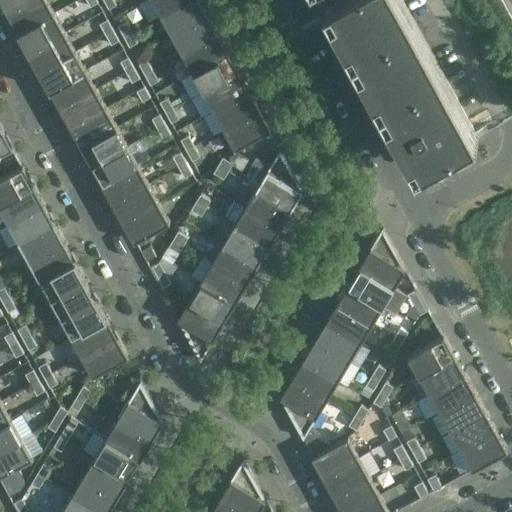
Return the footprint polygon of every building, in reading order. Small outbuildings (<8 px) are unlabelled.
[(32,0),(0,0),(8,13),(32,0)] [(19,32),(55,12),(47,0),(32,0),(8,13),(19,32)] [(117,4),(114,0),(103,0),(109,9),(117,4)] [(153,0),(162,15),(188,0),(153,0)] [(172,34),(208,14),(199,0),(188,0),(162,15),(172,34)] [(406,20),(395,0),(333,0),(332,0),(403,129),(404,129),(409,139),(424,166),(453,151),(473,140),(406,20)] [(29,51),(65,31),(55,12),(19,32),(29,51)] [(183,53),(218,33),(208,14),(172,34),(183,53)] [(113,29),(107,19),(100,23),(105,34),(113,29)] [(132,32),(126,21),(118,25),(124,36),(132,32)] [(119,40),(113,29),(105,34),(111,44),(119,40)] [(40,70),(75,50),(65,31),(29,51),(40,70)] [(138,42),(132,32),(124,36),(130,47),(138,42)] [(193,72),(229,52),(218,33),(183,53),(193,72)] [(50,89),(86,69),(75,50),(40,70),(50,89)] [(203,91),(239,71),(229,52),(193,72),(203,91)] [(134,67),(128,57),(120,61),(126,71),(134,67)] [(153,70),(147,59),(139,63),(145,74),(153,70)] [(140,78),(134,67),(126,71),(132,82),(140,78)] [(60,108),(96,88),(86,69),(50,89),(60,108)] [(158,80),(153,70),(145,74),(151,85),(158,80)] [(214,110),(250,90),(239,71),(203,91),(214,110)] [(150,97),(145,86),(137,90),(143,101),(150,97)] [(71,127),(107,107),(96,88),(60,108),(71,127)] [(224,129),(260,109),(250,90),(214,110),(224,129)] [(174,107),(168,97),(160,101),(166,112),(174,107)] [(82,146),(117,126),(107,107),(71,127),(82,146)] [(179,118),(174,107),(166,112),(172,122),(179,118)] [(271,129),(260,109),(224,129),(235,148),(271,129)] [(166,124),(160,114),(152,118),(158,128),(166,124)] [(171,135),(166,124),(158,128),(164,139),(171,135)] [(92,165),(128,145),(117,126),(82,146),(92,165)] [(0,155),(14,147),(3,127),(0,129),(0,155)] [(194,145),(189,135),(181,139),(187,150),(194,145)] [(102,184),(138,164),(128,145),(92,165),(102,184)] [(200,156),(194,145),(187,150),(192,160),(200,156)] [(302,188),(280,148),(257,188),(292,209),(303,189),(302,188)] [(187,162),(181,151),(173,156),(179,166),(187,162)] [(228,171),(233,163),(223,157),(218,164),(228,171)] [(192,172),(187,162),(179,166),(184,177),(192,172)] [(0,203),(34,184),(23,164),(0,177),(0,203)] [(113,203),(149,183),(138,164),(102,184),(113,203)] [(224,178),(228,171),(218,164),(214,172),(224,178)] [(123,222),(159,202),(149,183),(113,203),(123,222)] [(0,207),(9,223),(45,203),(34,184),(0,203),(0,207)] [(292,209),(257,188),(245,206),(280,227),(292,209)] [(206,208),(211,200),(200,194),(196,201),(206,208)] [(201,215),(206,208),(196,201),(191,209),(201,215)] [(134,241),(170,222),(159,202),(123,222),(134,241)] [(19,242),(55,222),(45,203),(9,223),(19,242)] [(280,227),(245,206),(234,225),(269,246),(280,227)] [(30,261),(66,241),(55,222),(19,242),(30,261)] [(269,246),(234,225),(223,243),(258,264),(269,246)] [(406,268),(384,229),(373,247),(371,246),(359,266),(361,267),(394,287),(406,268)] [(184,245),(188,237),(178,231),(173,238),(184,245)] [(179,252),(184,245),(173,238),(169,246),(179,252)] [(40,280),(76,260),(66,241),(30,261),(40,280)] [(258,264),(223,243),(212,262),(247,283),(258,264)] [(156,256),(151,245),(143,249),(148,260),(156,256)] [(51,299),(87,279),(76,260),(40,280),(51,299)] [(166,272),(160,261),(152,266),(158,276),(166,272)] [(247,283),(212,262),(201,280),(236,301),(247,283)] [(394,287),(361,267),(359,266),(348,284),(350,285),(383,305),(394,287)] [(171,282),(166,272),(158,276),(164,287),(171,282)] [(61,318),(97,298),(87,279),(51,299),(61,318)] [(236,301),(201,280),(190,299),(225,320),(236,301)] [(383,305),(350,285),(348,284),(337,303),(339,304),(372,324),(383,305)] [(10,297),(4,286),(0,288),(0,296),(2,301),(10,297)] [(421,300),(415,289),(407,293),(413,304),(421,300)] [(16,307),(10,297),(2,301),(8,311),(16,307)] [(72,337),(108,317),(97,298),(61,318),(72,337)] [(213,339),(225,320),(190,299),(178,317),(200,357),(211,338),(213,339)] [(427,310),(421,300),(413,304),(419,314),(427,310)] [(372,324),(339,304),(337,303),(326,321),(327,322),(361,342),(372,324)] [(82,356),(118,336),(108,317),(72,337),(82,356)] [(361,342),(327,322),(326,321),(315,340),(316,341),(350,361),(361,342)] [(31,334),(25,324),(17,328),(23,339),(31,334)] [(402,342),(408,332),(401,327),(394,337),(402,342)] [(18,342),(12,331),(4,335),(10,346),(18,342)] [(37,345),(31,334),(23,339),(29,349),(37,345)] [(455,354),(444,334),(408,354),(419,373),(455,354)] [(129,356),(118,336),(82,356),(93,375),(129,356)] [(396,352),(402,342),(394,337),(388,347),(396,352)] [(350,361),(316,341),(315,340),(303,358),(305,359),(339,379),(350,361)] [(24,352),(18,342),(10,346),(16,356),(24,352)] [(430,392),(465,373),(455,354),(419,373),(430,392)] [(339,379),(305,359),(303,358),(292,377),(327,398),(339,379)] [(52,372),(46,362),(38,366),(44,377),(52,372)] [(380,379),(386,369),(378,364),(372,374),(380,379)] [(39,379),(33,369),(25,373),(31,384),(39,379)] [(58,383),(52,372),(44,377),(50,387),(58,383)] [(440,411),(476,391),(465,373),(430,392),(440,411)] [(374,389),(380,379),(372,374),(366,385),(374,389)] [(304,437),(327,398),(292,377),(281,396),(282,397),(304,437)] [(45,390),(39,379),(31,384),(37,394),(45,390)] [(162,420),(140,380),(117,419),(152,440),(164,421),(162,420)] [(387,396),(393,386),(386,381),(379,391),(387,396)] [(85,400),(91,390),(83,385),(77,396),(85,400)] [(381,406),(387,396),(379,391),(373,402),(381,406)] [(450,430),(486,410),(476,391),(440,411),(450,430)] [(78,411),(85,400),(77,396),(71,406),(78,411)] [(0,425),(12,419),(1,400),(0,400),(0,425)] [(363,419),(369,409),(361,404),(355,414),(363,419)] [(62,421),(68,410),(60,406),(54,416),(62,421)] [(461,449),(497,429),(486,410),(450,430),(461,449)] [(356,429),(363,419),(355,414),(349,425),(356,429)] [(56,431),(62,421),(54,416),(48,426),(56,431)] [(410,428),(404,417),(396,422),(402,432),(410,428)] [(0,450),(22,438),(12,419),(0,425),(0,450)] [(152,440),(117,419),(106,438),(141,459),(152,440)] [(68,440),(74,430),(66,425),(60,435),(68,440)] [(397,435),(391,425),(383,429),(389,439),(397,435)] [(85,446),(96,453),(106,435),(95,429),(85,446)] [(508,450),(497,429),(461,449),(472,470),(508,450)] [(61,450),(68,440),(60,435),(54,446),(61,450)] [(359,456),(348,436),(312,456),(323,476),(359,456)] [(420,447),(415,436),(407,440),(413,451),(420,447)] [(0,476),(33,458),(22,438),(0,450),(0,476)] [(141,459),(106,438),(95,456),(130,477),(141,459)] [(407,454),(402,443),(394,448),(399,458),(407,454)] [(426,457),(420,447),(413,451),(418,462),(426,457)] [(413,465),(407,454),(399,458),(405,469),(413,465)] [(130,477),(95,456),(83,475),(119,496),(130,477)] [(334,495),(370,475),(359,456),(323,476),(334,495)] [(258,511),(266,500),(244,460),(233,479),(231,478),(220,497),(221,498),(244,511),(258,511)] [(45,477),(51,467),(44,462),(37,473),(45,477)] [(39,488),(45,477),(37,473),(31,483),(39,488)] [(441,484),(435,474),(428,478),(433,489),(441,484)] [(108,511),(119,496),(83,475),(72,493),(103,511),(108,511)] [(343,511),(346,511),(380,494),(370,475),(334,495),(343,511)] [(428,491),(422,481),(414,485),(420,496),(428,491)] [(103,511),(72,493),(61,511),(103,511)] [(390,511),(380,494),(346,511),(390,511)] [(20,511),(28,508),(22,497),(14,502),(20,511)] [(244,511),(221,498),(220,497),(210,511),(244,511)]
